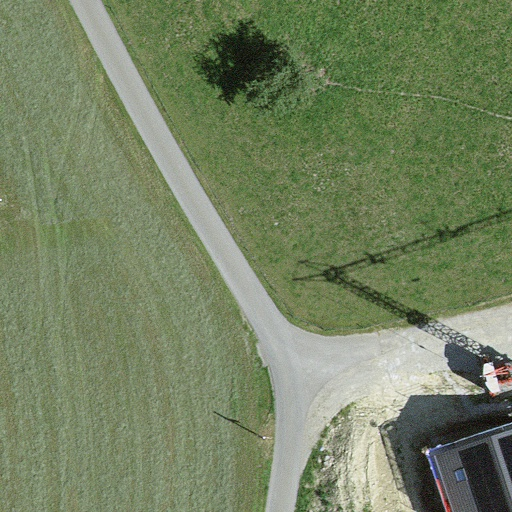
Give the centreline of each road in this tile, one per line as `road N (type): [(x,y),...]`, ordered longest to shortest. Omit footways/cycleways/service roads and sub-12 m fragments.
road 1 (track): [(274,511),(281,426),(265,367),(86,0)]
road 2 (track): [(511,309),(265,367)]
